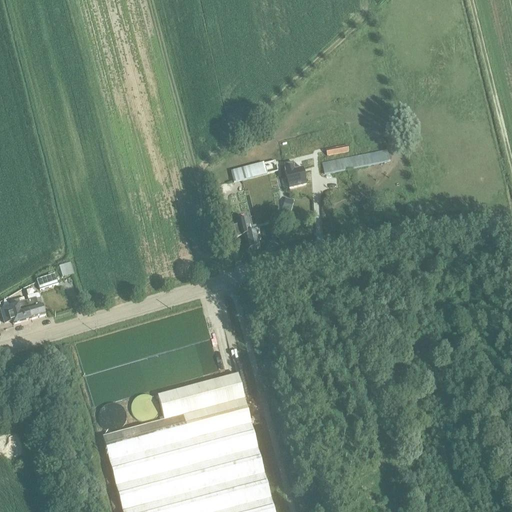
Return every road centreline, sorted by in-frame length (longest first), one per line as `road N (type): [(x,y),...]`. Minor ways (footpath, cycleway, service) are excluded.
road 1 (track): [(364,0),(364,18),(353,30),(202,169),(224,282)]
road 2 (tertiary): [(511,230),(393,237),(234,279)]
road 3 (tertiary): [(234,279),(0,350)]
road 4 (unclassified): [(234,279),(292,511)]
road 5 (track): [(152,0),(199,178)]
road 6 (track): [(511,165),(470,0)]
